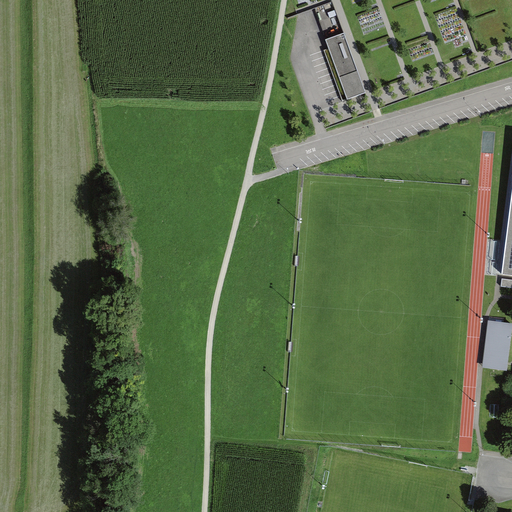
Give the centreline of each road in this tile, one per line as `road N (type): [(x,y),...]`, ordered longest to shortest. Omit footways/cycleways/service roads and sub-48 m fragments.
road 1 (track): [(203,511),(214,311),(283,0)]
road 2 (residential): [(511,92),(286,160)]
